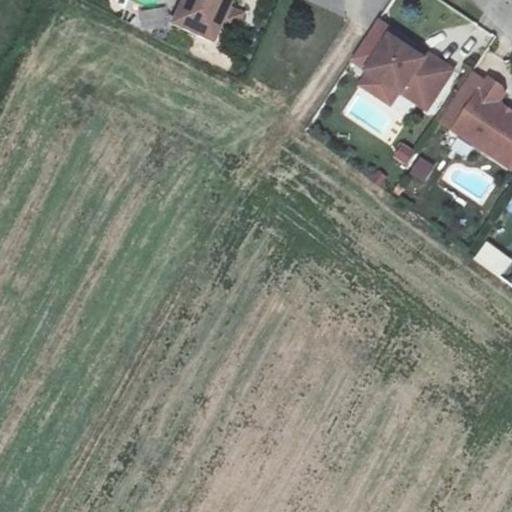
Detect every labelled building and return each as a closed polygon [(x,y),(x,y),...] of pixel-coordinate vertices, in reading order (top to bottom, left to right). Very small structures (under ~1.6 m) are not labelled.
[(187,0),(174,30),(212,48),(233,0),(187,0)] [(421,64),(410,55),(391,40),(365,72),(419,115),(450,77),(426,57),(421,64)] [(415,49),(410,55),(421,64),(426,57),(415,49)] [(454,134),(511,172),(511,170),(511,116),(480,95),(454,134)] [(411,174),(427,181),(436,163),(419,155),(411,174)]
